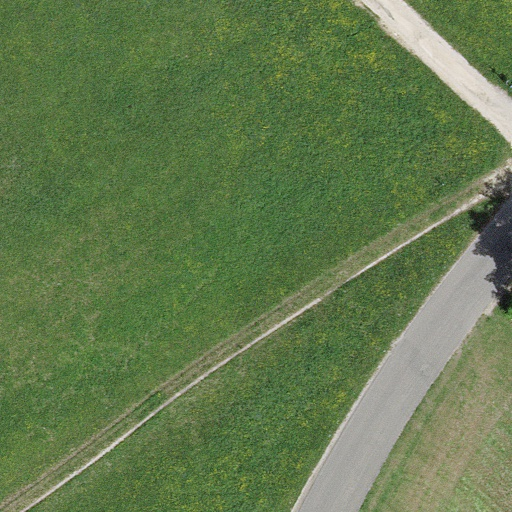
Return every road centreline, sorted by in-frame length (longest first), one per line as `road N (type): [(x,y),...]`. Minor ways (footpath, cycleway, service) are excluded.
road 1 (track): [(0,511),(348,263),(511,174)]
road 2 (residential): [(511,235),(439,328),(328,511)]
road 3 (track): [(511,117),(378,0)]
